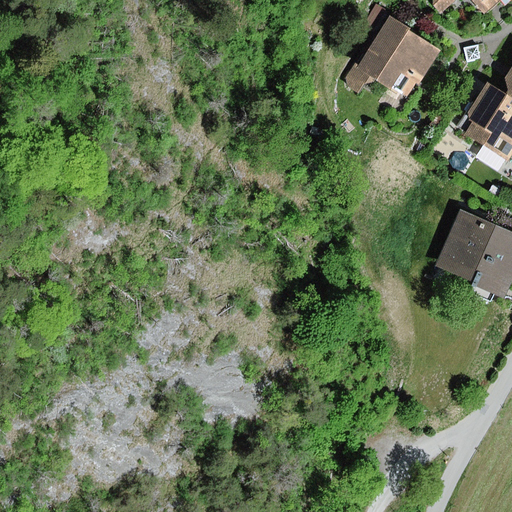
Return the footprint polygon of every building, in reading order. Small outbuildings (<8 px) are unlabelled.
[(389,0),(376,0),(367,16),(378,23),(392,2),(389,0)] [(433,0),(433,5),(441,14),(457,1),(456,0),(433,0)] [(511,0),(469,0),(485,18),(501,4),(505,9),(511,2),(511,0)] [(356,61),(344,81),(361,91),(371,74),(409,98),(418,83),(420,85),(442,51),(411,32),(412,29),(391,15),(360,64),(356,61)] [(477,45),(463,49),(467,62),(480,59),(477,45)] [(511,97),(504,92),(487,82),(469,112),(473,123),(465,136),(492,152),(508,161),(511,153),(511,105),(511,103),(511,97)] [(511,290),(511,235),(460,212),(434,269),(507,302),(511,290)]
